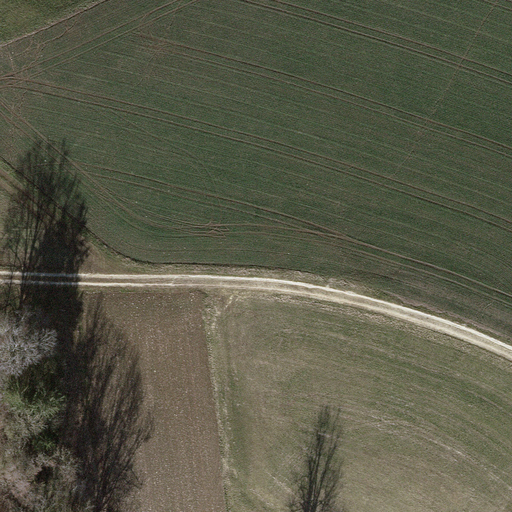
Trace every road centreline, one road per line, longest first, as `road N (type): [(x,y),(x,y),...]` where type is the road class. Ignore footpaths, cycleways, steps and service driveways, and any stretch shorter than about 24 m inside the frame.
road 1 (track): [(511,352),(441,323),(280,285),(0,276)]
road 2 (track): [(128,281),(0,174)]
